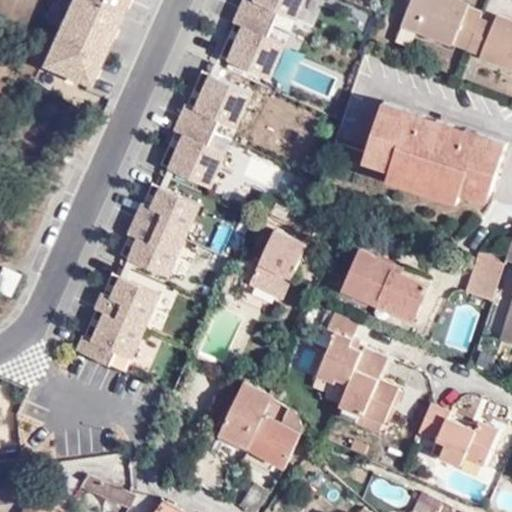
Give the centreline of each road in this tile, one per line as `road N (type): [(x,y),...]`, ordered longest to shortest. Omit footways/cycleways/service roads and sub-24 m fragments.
road 1 (residential): [(0,351),(16,346),(40,314),(178,0)]
road 2 (residential): [(234,511),(170,481),(150,484),(135,511)]
